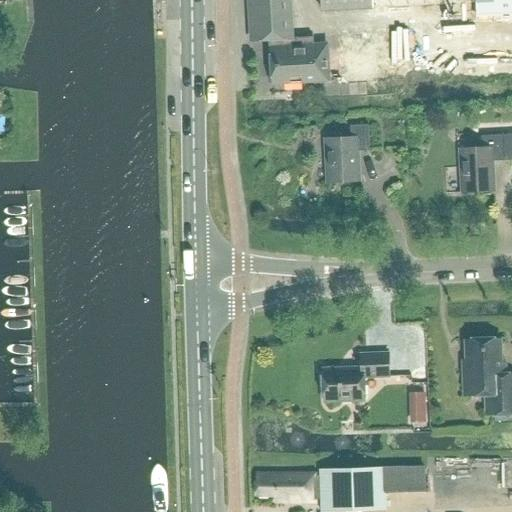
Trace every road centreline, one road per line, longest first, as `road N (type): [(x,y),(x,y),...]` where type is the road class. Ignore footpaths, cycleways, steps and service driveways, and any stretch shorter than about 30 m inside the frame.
road 1 (primary): [(194,263),(191,0)]
road 2 (primary): [(202,511),(195,304)]
road 3 (unclassified): [(318,278),(511,268)]
road 4 (unclassified): [(195,304),(246,302),(318,278)]
road 5 (unclassified): [(318,278),(288,266),(194,263)]
